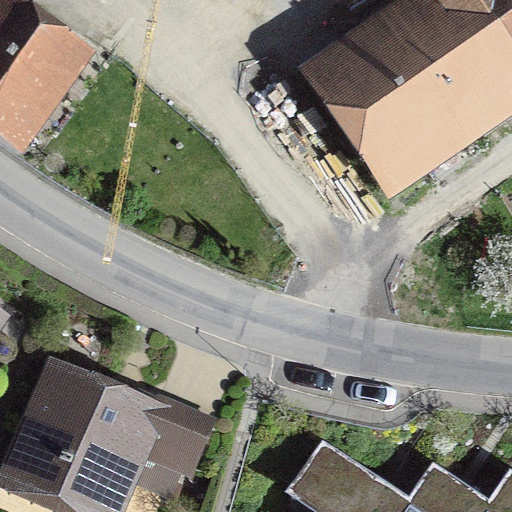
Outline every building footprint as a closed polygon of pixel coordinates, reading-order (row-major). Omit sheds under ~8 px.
[(97,53),(17,0),(2,0),(0,4),(0,142),(25,160),(97,53)] [(511,104),(511,0),(419,0),(312,73),(391,187),(511,104)] [(303,170),(268,193),(294,231),(329,207),(303,170)] [(0,334),(12,316),(0,307),(0,334)] [(218,416),(48,358),(0,498),(0,503),(26,511),(134,511),(150,465),(196,481),(218,416)] [(411,511),(412,511),(323,451),(291,499),(310,511),(411,511)] [(488,511),(436,476),(412,511),(411,511),(488,511)] [(511,511),(511,483),(492,511),(511,511)]
